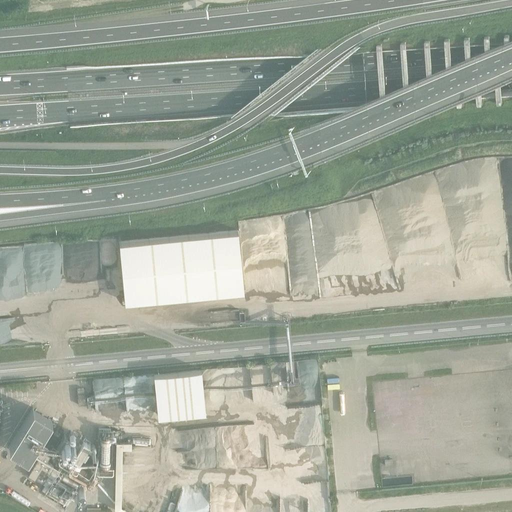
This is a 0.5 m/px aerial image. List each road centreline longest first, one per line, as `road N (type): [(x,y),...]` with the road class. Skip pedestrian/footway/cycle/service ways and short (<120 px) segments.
road 1 (motorway): [(0,170),(69,173),(171,156),(232,128),(373,30),(511,3)]
road 2 (unclassified): [(0,370),(511,324)]
road 3 (motorway): [(511,53),(0,85)]
road 4 (motorway): [(0,113),(511,82)]
road 5 (motorway): [(104,193),(261,158),(511,53)]
road 6 (motorway): [(381,0),(0,45)]
road 7 (unclassified): [(344,511),(511,492)]
